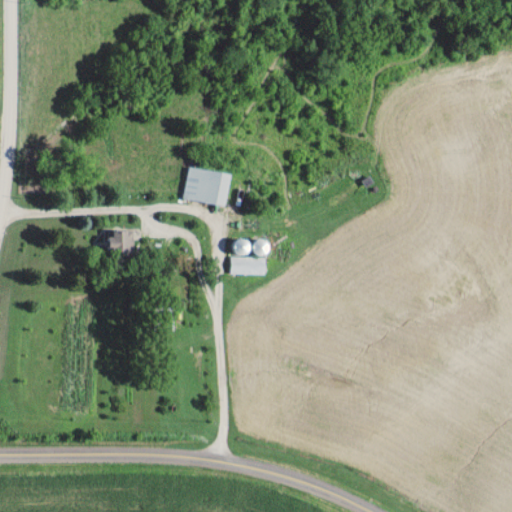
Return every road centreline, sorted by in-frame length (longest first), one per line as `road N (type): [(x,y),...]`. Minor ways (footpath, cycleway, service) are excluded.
road 1 (tertiary): [(0,456),(210,459),(298,481),(366,511)]
road 2 (residential): [(15,0),(0,205)]
